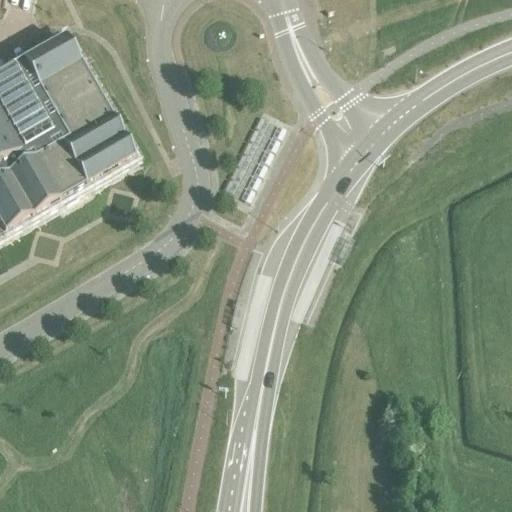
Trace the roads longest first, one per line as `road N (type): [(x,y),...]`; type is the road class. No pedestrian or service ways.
road 1 (residential): [(190,218),(162,252),(0,349)]
road 2 (secondary): [(284,292),(256,371),(230,511)]
road 3 (residential): [(190,218),(199,186),(165,52),(164,0)]
road 4 (secondary): [(255,511),(284,292)]
road 5 (secondary): [(365,151),(424,99),(511,52)]
road 6 (tertiary): [(365,151),(311,84),(278,0)]
road 7 (secondary): [(284,292),(313,223),(365,151)]
